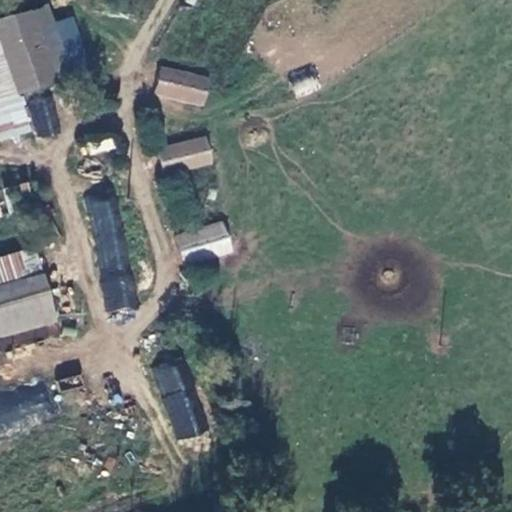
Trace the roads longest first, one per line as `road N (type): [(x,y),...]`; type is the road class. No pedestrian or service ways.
road 1 (track): [(127,111),(83,128),(49,166),(121,354)]
road 2 (track): [(121,354),(167,291),(171,264),(129,142),(127,111)]
road 3 (track): [(121,354),(143,418),(117,440),(0,476)]
